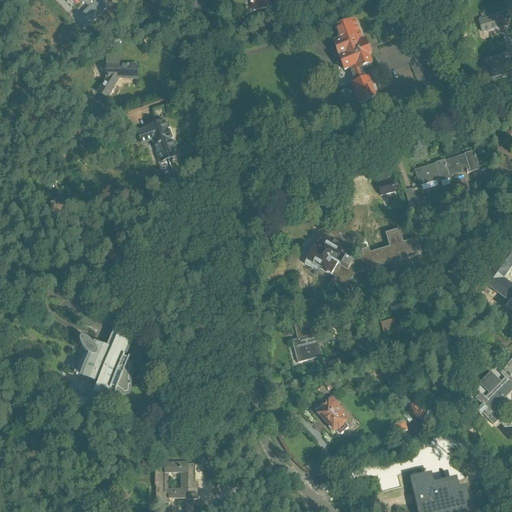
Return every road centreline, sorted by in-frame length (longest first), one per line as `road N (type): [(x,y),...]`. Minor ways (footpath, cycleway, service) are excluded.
road 1 (tertiary): [(330,511),(292,480),(259,428),(230,308),(216,189)]
road 2 (unclassified): [(216,189),(511,99)]
road 3 (tertiary): [(216,189),(193,0)]
